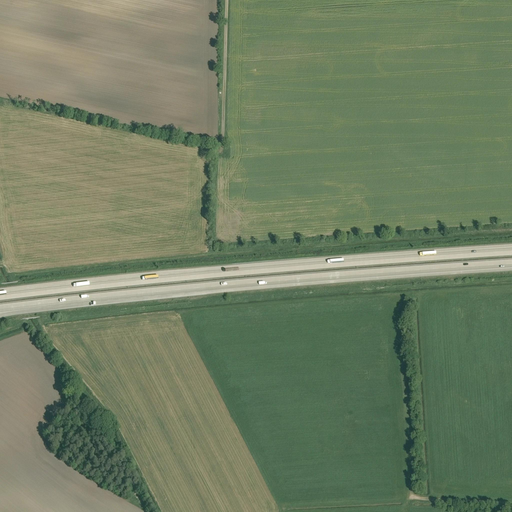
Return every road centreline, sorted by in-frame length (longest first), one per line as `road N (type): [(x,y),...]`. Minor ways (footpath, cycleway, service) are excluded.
road 1 (motorway): [(511,249),(9,293)]
road 2 (motorway): [(15,308),(511,265)]
road 3 (track): [(511,504),(410,491),(396,304),(309,309)]
